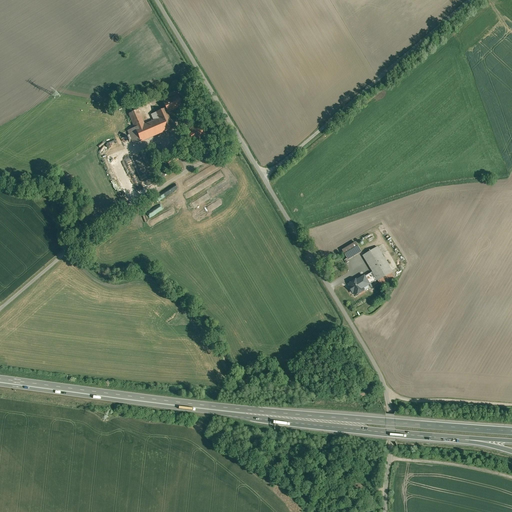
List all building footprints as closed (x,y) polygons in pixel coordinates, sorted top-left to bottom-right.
[(178,96),(163,102),(166,109),(167,112),(175,109),(182,107),(178,96)] [(166,109),(151,115),(154,120),(144,125),(138,110),(129,114),(135,128),(128,131),(133,145),(174,128),(167,112),(166,109)] [(199,124),(180,135),(188,148),(207,137),(199,124)] [(134,185),(142,182),(131,156),(123,159),(134,185)] [(356,242),(342,250),(348,260),(362,252),(356,242)] [(377,247),(363,256),(373,272),(377,279),(378,281),(392,272),(377,247)] [(373,272),(365,277),(369,284),(377,279),(373,272)] [(365,276),(360,279),(359,277),(354,280),(355,280),(349,284),(351,287),(350,287),(355,295),(364,290),(362,288),(369,284),(365,277),(365,276)]
